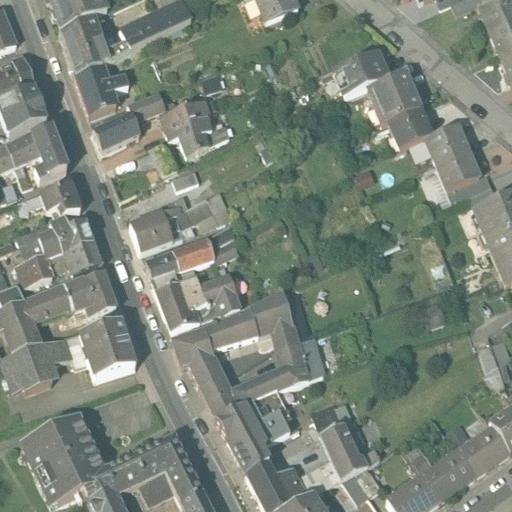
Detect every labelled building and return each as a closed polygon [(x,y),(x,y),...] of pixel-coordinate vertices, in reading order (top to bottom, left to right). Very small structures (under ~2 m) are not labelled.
[(99,0),(48,0),(63,37),(93,23),(106,17),(99,0)] [(209,0),(216,15),(250,0),(209,0)] [(511,2),(511,0),(508,0),(474,15),(485,40),(511,29),(511,2)] [(282,4),(247,18),(260,48),(294,33),(282,4)] [(0,50),(15,44),(0,8),(0,50)] [(117,37),(126,56),(186,29),(177,9),(117,37)] [(93,23),(63,37),(58,39),(74,82),(101,72),(108,70),(93,23)] [(511,29),(485,40),(496,66),(511,59),(511,29)] [(17,94),(33,88),(21,58),(5,64),(17,94)] [(511,59),(496,66),(507,92),(511,90),(511,59)] [(0,100),(17,94),(5,64),(0,65),(0,100)] [(377,107),(395,99),(382,70),(342,88),(355,117),(377,107)] [(101,72),(74,82),(88,123),(116,113),(111,100),(127,94),(123,82),(107,88),(101,72)] [(0,129),(4,140),(46,124),(33,88),(17,94),(0,100),(0,129)] [(388,134),(423,119),(411,92),(395,99),(377,107),(388,134)] [(129,121),(133,130),(154,122),(158,120),(165,117),(163,112),(158,102),(127,114),(129,121)] [(158,120),(160,123),(177,117),(172,108),(163,112),(165,117),(158,120)] [(160,123),(165,139),(205,125),(208,124),(203,108),(177,117),(160,123)] [(388,134),(399,159),(421,149),(434,143),(423,119),(388,134)] [(91,139),(100,161),(138,143),(133,130),(129,121),(91,139)] [(205,125),(165,139),(168,148),(177,145),(184,167),(207,156),(223,146),(221,142),(223,141),(220,133),(208,137),(205,125)] [(41,184),(64,175),(48,133),(25,142),(33,163),(41,184)] [(434,143),(421,149),(432,173),(468,157),(457,133),(434,143)] [(10,173),(33,163),(25,142),(2,151),(10,173)] [(0,176),(10,173),(2,151),(0,151),(0,176)] [(160,152),(148,155),(162,183),(175,176),(168,158),(160,152)] [(480,183),(468,157),(432,173),(444,199),(480,183)] [(67,189),(15,208),(18,218),(40,209),(45,217),(56,213),(58,221),(76,215),(67,189)] [(511,198),(472,216),(505,292),(511,289),(511,198)] [(174,225),(178,239),(190,233),(211,220),(223,213),(217,199),(204,206),(193,213),(183,219),(183,220),(177,223),(174,225)] [(128,234),(138,261),(180,245),(178,239),(174,225),(177,223),(175,216),(128,234)] [(59,257),(89,246),(80,223),(47,236),(55,259),(58,257),(59,257)] [(12,269),(20,292),(49,282),(42,263),(55,259),(47,236),(18,246),(25,265),(12,269)] [(59,257),(68,280),(97,269),(89,246),(59,257)] [(170,262),(177,280),(212,267),(206,249),(193,254),(170,262)] [(170,262),(144,272),(155,302),(177,294),(173,282),(177,280),(170,262)] [(0,344),(20,396),(52,383),(32,331),(100,305),(89,277),(0,311),(0,344)] [(227,285),(199,295),(204,313),(194,317),(198,328),(211,323),(210,320),(220,317),(221,322),(238,316),(227,285)] [(155,302),(169,341),(197,330),(193,318),(194,317),(204,313),(199,295),(195,287),(177,294),(155,302)] [(193,383),(207,410),(204,411),(210,418),(215,426),(236,416),(276,398),(298,391),(322,381),(311,345),(296,350),(280,299),(231,323),(202,336),(202,337),(170,348),(175,361),(180,376),(188,372),(193,383)] [(73,339),(89,385),(134,370),(118,324),(73,339)] [(486,377),(511,367),(511,358),(507,344),(478,355),(486,377)] [(236,416),(258,455),(288,440),(278,420),(285,417),(276,398),(236,416)] [(509,461),(511,458),(511,414),(488,430),(491,434),(509,461)] [(215,426),(244,482),(266,470),(258,455),(236,416),(215,426)] [(113,489),(106,474),(83,423),(32,447),(62,511),(82,503),(113,489)] [(342,431),(321,443),(330,467),(297,484),(308,505),(339,488),(366,474),(361,462),(356,464),(342,431)] [(473,485),(509,461),(491,434),(455,459),(473,485)] [(206,511),(209,511),(177,442),(152,454),(164,481),(178,511),(206,511)] [(152,454),(106,474),(113,489),(119,501),(164,481),(152,454)] [(437,510),(473,485),(455,459),(420,483),(437,510)] [(259,511),(294,511),(308,505),(297,484),(292,475),(273,485),(266,470),(244,482),(259,511)] [(387,511),(433,511),(437,510),(420,483),(384,508),(387,511)] [(86,511),(124,511),(119,501),(113,489),(82,503),(86,511)]
